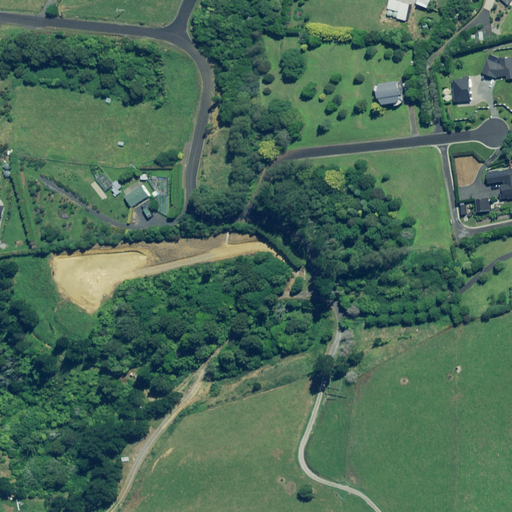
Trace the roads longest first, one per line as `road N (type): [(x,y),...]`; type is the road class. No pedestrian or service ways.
road 1 (residential): [(244,221),(250,188),(276,162),(493,131)]
road 2 (unclassified): [(166,23),(196,76),(185,178),(190,205),(201,218),(244,221)]
road 3 (unclassified): [(0,8),(166,23)]
road 4 (unclassified): [(244,221),(284,235),(298,251),(307,314)]
